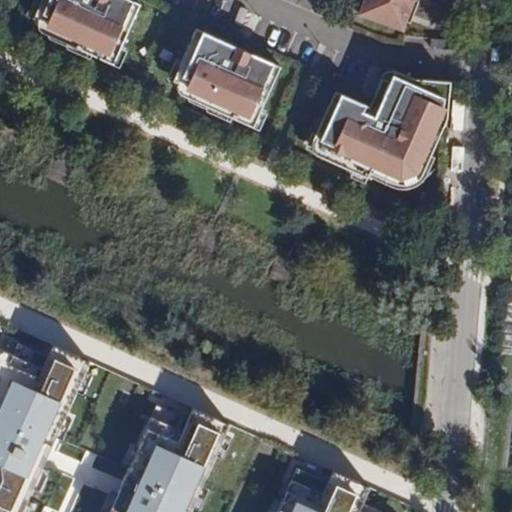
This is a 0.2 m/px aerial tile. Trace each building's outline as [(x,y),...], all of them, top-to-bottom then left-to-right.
[(39,0),(35,11),(49,17),(42,31),(88,51),(91,46),(115,57),(140,3),(132,0),(39,0)] [(364,0),(359,13),(402,30),(412,0),(364,0)] [(275,51),(207,20),(202,31),(195,28),(175,73),(188,80),(182,93),(229,114),(231,109),(256,120),(280,66),(270,62),(275,51)] [(375,99),(339,83),(312,141),(326,147),(322,156),(367,176),(406,188),(423,181),(432,165),(450,118),(449,84),(420,79),(411,78),(394,70),(389,81),(384,79),(375,99)] [(48,355),(0,332),(0,511),(30,511),(97,359),(54,341),(48,355)] [(200,511),(240,425),(198,406),(187,429),(160,417),(117,511),(200,511)] [(331,488),(295,471),(276,511),(388,511),(366,501),(375,481),(341,466),(331,488)]
